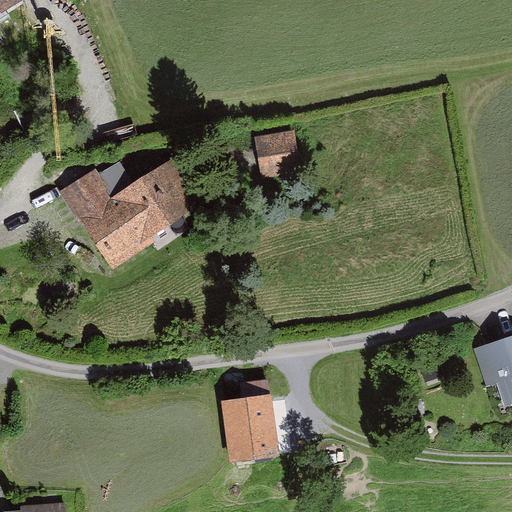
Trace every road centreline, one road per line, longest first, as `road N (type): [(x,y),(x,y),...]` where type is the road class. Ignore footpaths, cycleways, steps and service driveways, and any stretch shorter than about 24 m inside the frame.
road 1 (residential): [(511,296),(356,341),(137,370),(46,367),(0,351)]
road 2 (track): [(511,457),(428,455),(333,426)]
